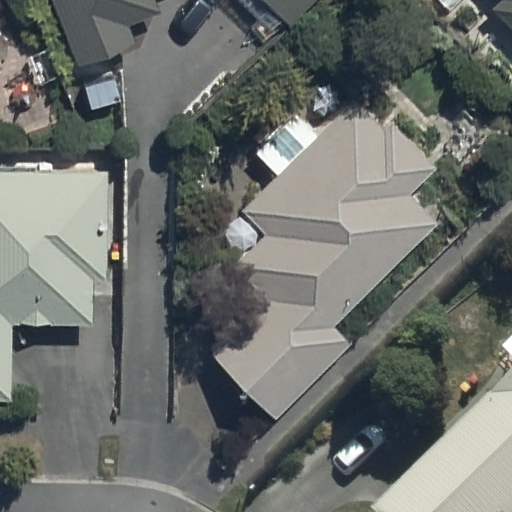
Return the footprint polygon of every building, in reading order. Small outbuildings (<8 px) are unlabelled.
[(50,0),(78,67),(135,44),(128,27),(159,14),(153,0),(50,0)] [(266,0),(290,24),(314,0),(266,0)] [(511,0),(496,0),(511,16),(511,0)] [(386,114),(354,83),(316,122),(294,100),(255,140),(276,161),(243,196),(266,218),(235,250),(269,282),(212,341),(276,402),(351,326),(334,310),(435,208),(407,179),(435,151),(391,109),(386,114)] [(0,381),(11,381),(11,307),(93,307),(93,263),(108,263),(107,153),(0,153),(0,381)] [(511,356),(511,377),(377,511),(511,511),(511,341),(505,349),(511,356)]
